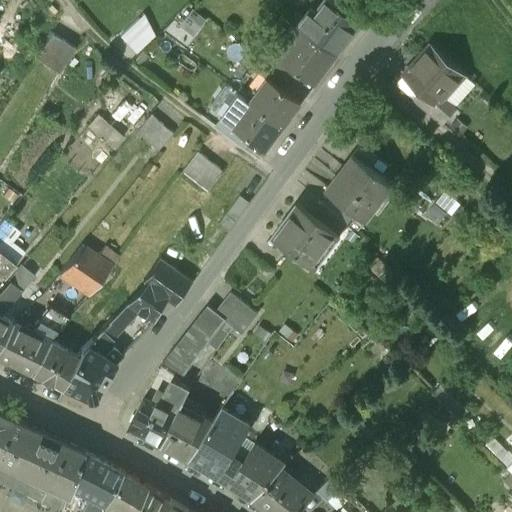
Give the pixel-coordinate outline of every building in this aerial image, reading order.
[(335,0),(322,0),(303,27),(335,50),(359,17),(335,0)] [(180,23),(194,32),(205,16),(191,7),(180,23)] [(143,14),(119,36),(137,53),(155,35),(143,14)] [(300,24),(278,54),(297,68),(314,81),(336,51),(335,50),(303,27),(300,24)] [(39,55),(62,70),(77,47),(54,32),(39,55)] [(432,44),(405,74),(422,89),(436,101),(441,95),(443,97),(465,73),(432,44)] [(273,50),(265,61),(290,79),(297,68),(278,54),(273,50)] [(269,75),(284,86),(290,79),(265,61),(259,70),(268,76),(269,75)] [(206,95),(217,74),(204,66),(192,87),(206,95)] [(250,99),(283,124),(302,100),(284,86),(269,75),(268,76),(250,99)] [(436,101),(422,89),(413,100),(440,124),(454,107),(443,97),(441,95),(436,101)] [(247,134),(265,148),(283,124),(250,99),(233,122),(232,123),(247,134)] [(240,144),(247,134),(232,123),(233,122),(221,113),(213,124),(240,144)] [(172,136),(150,117),(135,134),(158,153),(172,136)] [(200,153),(183,172),(209,192),(224,172),(200,153)] [(334,195),(357,211),(366,218),(393,184),(354,154),(327,189),(334,195)] [(240,194),(219,223),(228,230),(249,201),(240,194)] [(327,205),(348,224),(357,211),(334,195),(327,205)] [(271,234),(315,267),(316,266),(312,262),(334,232),(339,235),(341,234),(340,234),(317,216),(296,201),(271,234)] [(317,216),(340,234),(348,224),(327,205),(326,204),(317,216)] [(84,244),(61,273),(89,295),(117,258),(108,250),(102,258),(84,244)] [(0,273),(5,277),(16,263),(0,250),(0,273)] [(114,317),(103,329),(112,337),(139,308),(158,318),(170,298),(178,302),(194,280),(163,259),(147,280),(148,281),(128,302),(114,317)] [(10,278),(0,290),(0,299),(10,304),(23,289),(10,278)] [(217,308),(225,314),(240,294),(233,288),(217,308)] [(235,323),(244,331),(260,310),(240,294),(225,314),(235,323)] [(86,313),(103,329),(114,317),(98,302),(86,313)] [(210,303),(165,359),(181,372),(208,338),(217,345),(235,323),(225,314),(217,308),(210,303)] [(15,318),(13,321),(0,346),(0,355),(29,370),(49,338),(48,338),(68,317),(50,305),(31,328),(15,318)] [(0,314),(0,346),(13,321),(0,314)] [(511,359),(472,320),(457,335),(504,378),(511,369),(511,359)] [(69,350),(79,356),(82,350),(87,346),(88,346),(95,338),(82,325),(71,338),(70,343),(72,346),(69,350)] [(69,350),(49,338),(29,370),(60,385),(79,356),(69,350)] [(87,346),(82,350),(79,356),(60,385),(88,399),(89,399),(97,397),(97,396),(118,362),(88,346),(87,346)] [(159,366),(131,427),(164,444),(173,426),(180,411),(190,389),(193,386),(181,378),(181,372),(165,359),(159,366)] [(0,410),(0,436),(11,416),(0,410)] [(83,449),(11,416),(0,436),(0,461),(47,484),(67,494),(77,465),(79,465),(86,450),(83,448),(83,449)] [(187,435),(173,426),(164,444),(190,457),(205,434),(194,425),(187,435)] [(205,434),(190,457),(207,466),(220,446),(227,435),(211,425),(205,434)] [(254,441),(241,459),(233,454),(220,471),(220,473),(249,493),(249,492),(253,496),(279,467),(283,462),(254,441)] [(207,466),(220,473),(220,471),(233,454),(220,446),(207,466)] [(97,511),(121,469),(97,456),(80,488),(94,496),(91,500),(88,499),(84,510),(87,511),(97,511)] [(0,479),(40,498),(47,484),(0,461),(0,479)] [(294,511),(314,492),(279,467),(253,496),(273,511),(294,511)] [(136,478),(121,469),(97,511),(111,511),(112,511),(114,506),(123,511),(130,511),(145,483),(136,478)] [(161,511),(170,498),(145,483),(130,511),(161,511)] [(193,511),(170,498),(161,511),(193,511)]
